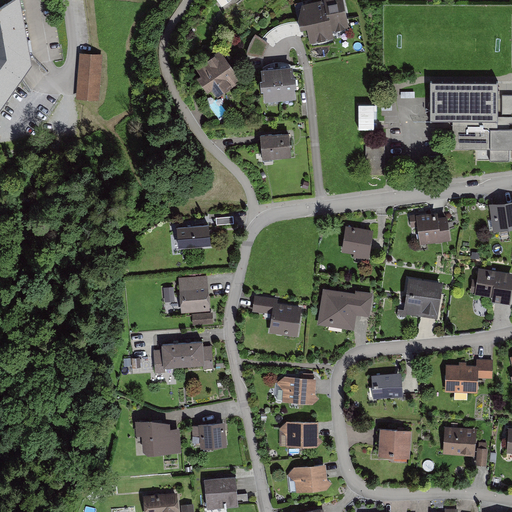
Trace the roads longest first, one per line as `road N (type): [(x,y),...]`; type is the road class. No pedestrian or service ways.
road 1 (residential): [(511,332),(365,350),(343,364),(337,388),(344,461),(363,489),(511,499)]
road 2 (residential): [(261,221),(248,240),(230,335),(266,511)]
road 3 (residential): [(261,221),(244,181),(205,142),(167,76),(166,36),(189,0)]
road 4 (residential): [(322,208),(307,67),(299,45),(286,43),(277,60)]
road 5 (residential): [(511,182),(322,208)]
